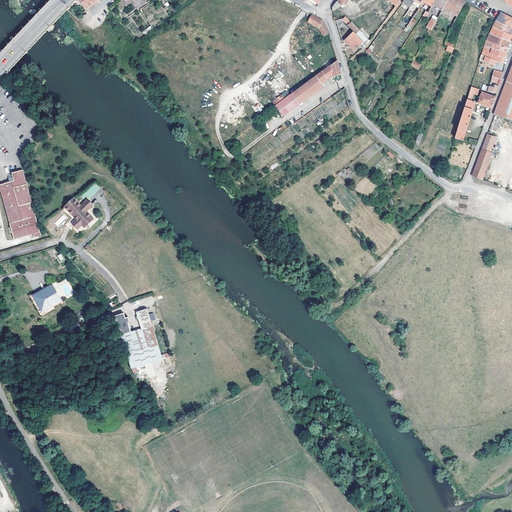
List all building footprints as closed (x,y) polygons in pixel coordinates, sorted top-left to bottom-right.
[(80,0),(86,10),(97,2),(95,0),(80,0)] [(126,0),(127,1),(128,0),(132,0),(133,0),(139,8),(146,3),(143,0),(126,0)] [(409,8),(414,2),(415,0),(405,0),(402,4),(409,8)] [(419,9),(423,2),(424,0),(415,0),(414,2),(417,3),(415,7),(419,9)] [(442,11),(443,9),(447,0),(434,0),(432,5),(442,11)] [(460,0),(447,0),(443,9),(457,16),(465,2),(460,0)] [(333,11),(341,5),(337,1),(333,7),(333,11)] [(496,21),(511,28),(511,18),(510,17),(501,13),(496,21)] [(312,15),(311,16),(315,19),(312,24),(319,28),(324,36),(329,34),(322,20),(312,15)] [(347,25),(350,22),(344,16),(341,19),(347,25)] [(397,25),(404,30),(409,23),(402,18),(397,25)] [(409,23),(404,30),(405,31),(407,29),(408,30),(415,20),(412,18),(409,23)] [(430,33),(434,25),(437,21),(432,18),(426,28),(429,29),(428,31),(430,33)] [(493,27),(511,35),(511,34),(511,28),(496,21),(493,27)] [(348,26),(353,32),(355,34),(358,31),(350,22),(347,25),(348,26)] [(490,33),(509,41),(511,38),(511,35),(493,27),(490,33)] [(369,42),(358,31),(355,34),(363,42),(366,45),(369,42)] [(354,50),(359,46),(363,42),(355,34),(353,32),(345,40),(354,50)] [(487,41),(507,48),(508,45),(509,41),(490,33),(487,41)] [(490,47),(506,52),(507,51),(507,48),(487,41),(485,46),(490,47)] [(504,61),(505,57),(489,52),(490,47),(485,46),(484,48),(479,59),(494,65),(495,64),(496,64),(499,65),(500,63),(502,64),(503,64),(504,61)] [(489,52),(505,57),(505,55),(506,52),(490,47),(489,52)] [(338,60),(323,72),(328,78),(333,74),(334,76),(341,74),(338,60)] [(418,69),(420,65),(413,61),(411,65),(418,69)] [(511,120),(511,65),(494,115),(511,120)] [(494,70),(492,77),(498,79),(501,80),(503,73),(494,70)] [(322,83),(328,78),(323,72),(292,95),(299,104),(324,85),(322,83)] [(493,88),(489,86),(487,91),(496,94),(498,88),(499,86),(494,85),(493,88)] [(471,100),(473,94),(475,88),(471,86),(467,99),(471,100)] [(478,103),(491,108),(492,105),(495,97),(482,92),(478,103)] [(284,115),(299,104),(292,95),(277,106),(284,115)] [(475,102),(471,100),(467,99),(455,138),(463,140),(475,102)] [(472,175),(482,179),(492,152),(490,152),(495,137),(487,134),(472,175)] [(422,145),(417,142),(414,149),(419,151),(422,145)] [(349,167),(344,171),(350,178),(354,174),(349,167)] [(32,234),(38,232),(21,172),(9,175),(11,181),(4,184),(0,184),(0,193),(12,239),(32,234)] [(83,194),(89,200),(101,188),(95,183),(83,194)] [(84,227),(93,219),(86,211),(92,205),(88,200),(81,206),(74,198),(65,206),(77,220),(73,224),(77,229),(82,225),(84,227)] [(58,226),(67,218),(63,214),(54,223),(58,226)] [(45,289),(53,284),(52,283),(30,296),(42,316),(56,308),(55,306),(63,301),(63,300),(54,305),(53,304),(43,310),(35,296),(45,290),(45,289)] [(54,305),(63,300),(53,284),(45,289),(45,290),(35,296),(43,310),(53,304),(54,305)] [(129,316),(126,317),(117,320),(132,368),(153,362),(162,359),(151,322),(150,324),(139,314),(135,319),(144,327),(146,329),(129,334),(129,332),(126,323),(131,322),(129,316)] [(155,367),(164,365),(162,359),(153,362),(155,367)]
